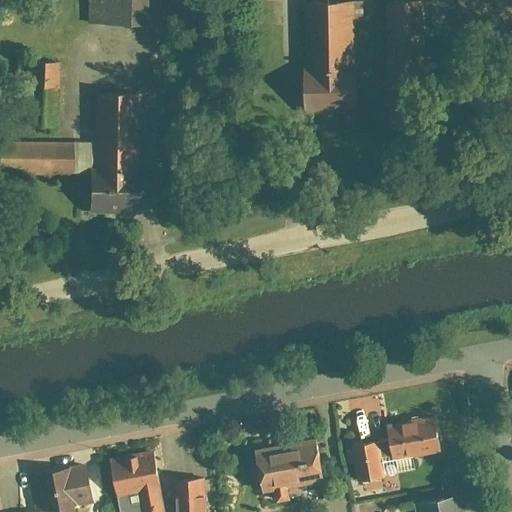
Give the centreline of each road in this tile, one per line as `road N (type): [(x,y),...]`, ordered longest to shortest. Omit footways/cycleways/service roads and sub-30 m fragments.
road 1 (tertiary): [(0,303),(511,197)]
road 2 (residential): [(483,356),(0,450)]
road 3 (residential): [(483,356),(511,505)]
